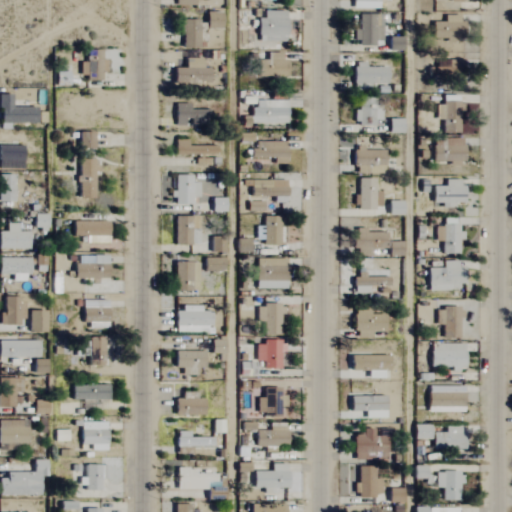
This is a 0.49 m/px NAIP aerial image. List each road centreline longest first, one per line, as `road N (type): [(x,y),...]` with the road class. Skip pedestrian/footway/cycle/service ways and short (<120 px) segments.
road 1 (residential): [(499,511),(498,0)]
road 2 (residential): [(321,0),(321,511)]
road 3 (residential): [(146,0),(146,511)]
